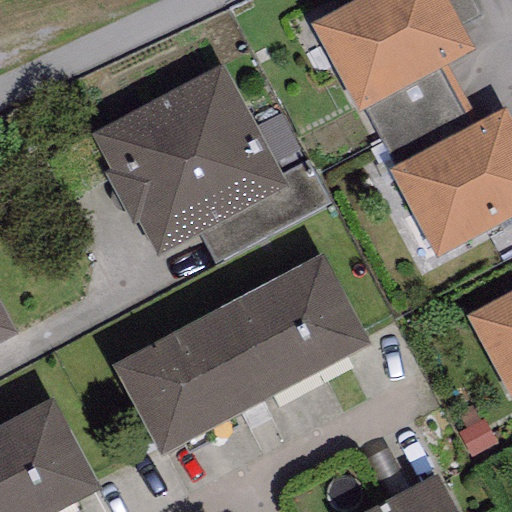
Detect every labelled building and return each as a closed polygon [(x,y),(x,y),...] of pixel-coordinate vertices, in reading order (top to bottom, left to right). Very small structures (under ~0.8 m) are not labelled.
[(443,0),(366,0),(310,30),(358,119),(367,114),(447,70),(473,56),(443,0)] [(221,70),(91,141),(157,264),(288,194),(221,70)] [(447,70),(367,114),(398,171),(479,128),(447,70)] [(398,171),(389,176),(435,264),(511,223),(511,128),(505,115),(479,128),(398,171)] [(324,262),(112,373),(161,465),(372,354),(324,262)] [(511,298),(467,323),(511,407),(511,298)] [(0,305),(0,347),(17,338),(0,305)] [(53,405),(0,432),(0,511),(73,511),(102,497),(53,405)] [(454,511),(438,481),(377,511),(454,511)]
